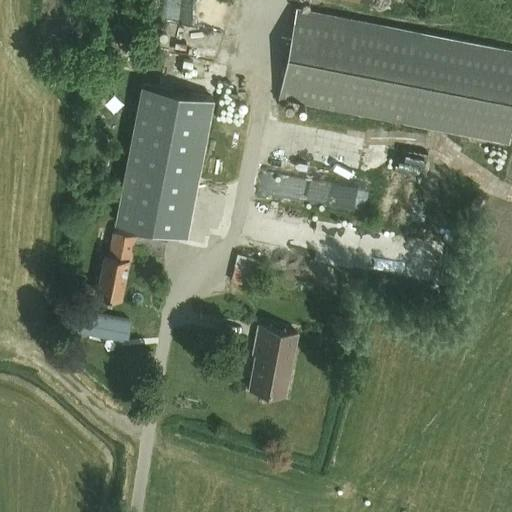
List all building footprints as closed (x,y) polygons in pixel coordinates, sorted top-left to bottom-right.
[(347,0),(391,8),(392,0),(347,0)] [(511,48),(296,6),(278,96),(508,142),(511,123),(511,48)] [(115,220),(185,235),(213,97),(142,83),(115,220)] [(381,175),(428,181),(432,153),(385,147),(381,175)] [(340,254),(343,230),(293,223),(290,248),(340,254)] [(104,253),(96,292),(121,296),(128,258),(133,259),(135,249),(164,254),(166,239),(113,229),(109,254),(104,253)] [(260,259),(238,253),(235,264),(258,269),(260,259)] [(256,270),(234,265),(230,281),(252,286),(256,270)] [(128,339),(131,318),(83,310),(79,330),(128,339)] [(285,395),(297,331),(258,324),(253,354),(255,355),(249,388),(285,395)]
